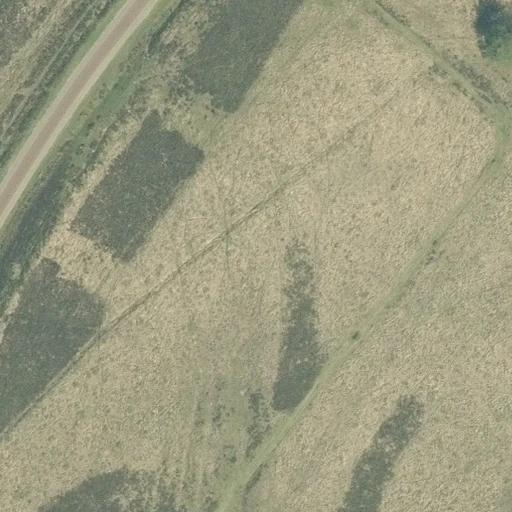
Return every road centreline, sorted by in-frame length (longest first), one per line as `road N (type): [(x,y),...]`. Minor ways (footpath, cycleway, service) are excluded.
road 1 (tertiary): [(0,210),(143,0)]
road 2 (track): [(0,141),(111,0)]
